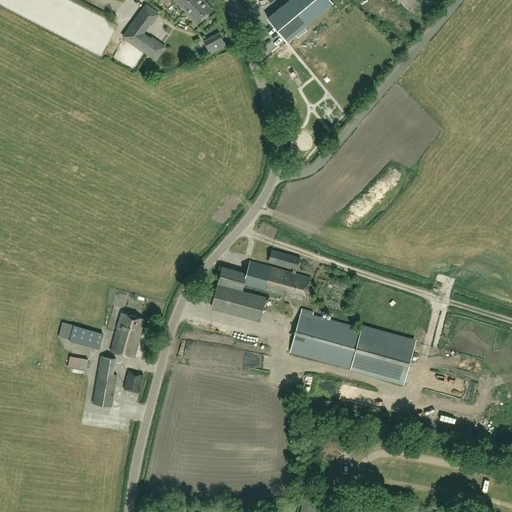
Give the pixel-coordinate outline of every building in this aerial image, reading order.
[(213,10),(203,0),(174,0),(198,24),(213,10)] [(333,3),(330,0),(292,0),(269,20),(287,41),(333,3)] [(143,35),(157,14),(146,7),(124,39),(157,61),(166,48),(152,39),(151,41),(143,35)] [(226,46),(219,32),(203,41),(210,54),(226,46)] [(273,250),(269,262),(298,270),(301,258),(273,250)] [(247,273),(222,266),(212,306),(261,319),(266,298),(242,291),(244,285),(305,301),(310,280),(250,264),(247,273)] [(343,310),(347,301),(341,298),(337,308),(343,310)] [(302,309),(301,312),(290,352),(351,368),(350,370),(404,385),(416,340),(363,325),(362,329),(312,315),(313,312),(302,309)] [(111,352),(134,358),(144,324),(151,327),(153,320),(146,318),(145,320),(122,313),(111,352)] [(59,336),(71,340),(99,348),(103,334),(74,326),(75,325),(63,322),(59,336)] [(213,329),(231,334),(232,329),(214,324),(213,329)] [(70,356),(68,367),(87,370),(89,359),(70,356)] [(101,356),(93,404),(112,407),(117,375),(113,374),(116,359),(101,356)] [(511,399),(496,396),(488,433),(497,435),(498,431),(503,432),(505,422),(511,423),(511,412),(511,413),(511,407),(511,399)] [(304,497),(300,511),(311,511),(312,510),(320,511),(322,511),(324,502),(304,497)]
